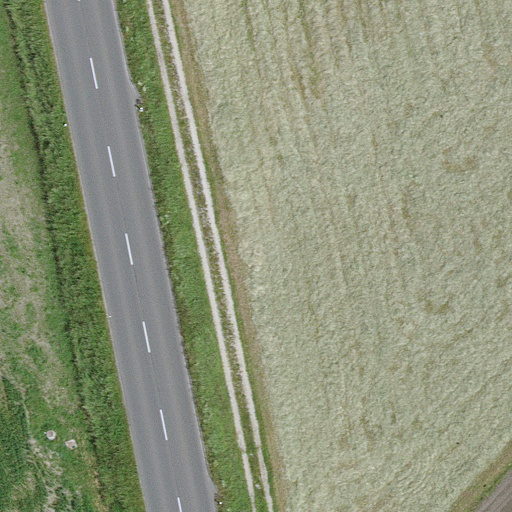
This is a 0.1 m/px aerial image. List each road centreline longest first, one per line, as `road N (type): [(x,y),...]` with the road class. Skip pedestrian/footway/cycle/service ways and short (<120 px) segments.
road 1 (track): [(263,511),(157,0)]
road 2 (secondary): [(79,0),(181,511)]
